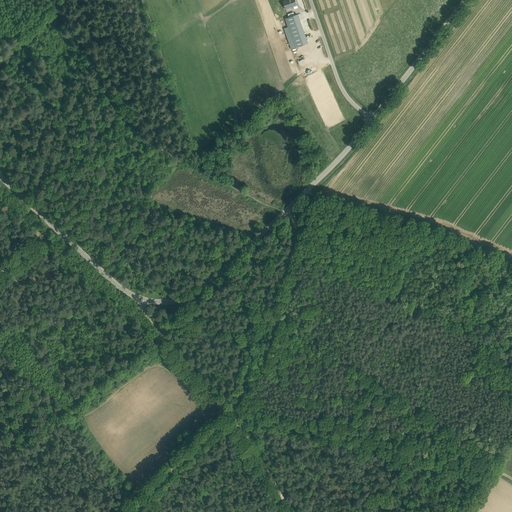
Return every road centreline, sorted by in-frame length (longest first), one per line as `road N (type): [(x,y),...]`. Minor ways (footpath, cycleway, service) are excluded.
road 1 (unclassified): [(288,208),(206,286),(162,302),(115,284),(0,175)]
road 2 (track): [(511,480),(485,465),(228,412)]
road 3 (track): [(228,412),(293,250),(288,208)]
road 4 (unclassified): [(372,118),(465,0)]
road 5 (track): [(123,511),(228,412)]
road 6 (unclassified): [(372,118),(345,94),(310,0)]
road 7 (unclassified): [(288,208),(372,118)]
